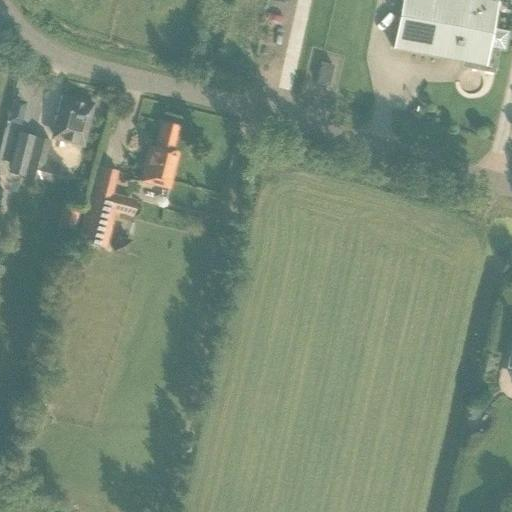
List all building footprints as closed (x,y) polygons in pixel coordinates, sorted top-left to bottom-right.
[(471,67),(492,71),(496,48),(502,49),(505,33),(491,30),(496,2),(487,0),(400,0),(392,48),(472,63),(471,67)] [(327,86),(332,65),(321,62),(316,83),(327,86)] [(23,120),(29,99),(16,95),(10,117),(23,120)] [(82,147),(86,129),(93,103),(60,96),(49,139),(69,143),(69,146),(78,148),(80,147),(82,147)] [(170,152),(177,126),(161,122),(154,148),(148,146),(139,181),(168,188),(177,153),(170,152)] [(51,182),(55,166),(43,163),(49,141),(18,132),(8,172),(51,182)] [(132,217),(136,200),(112,193),(118,171),(97,165),(77,239),(82,240),(79,252),(96,257),(99,246),(105,247),(115,212),(132,217)] [(119,234),(116,248),(133,251),(135,237),(119,234)]
